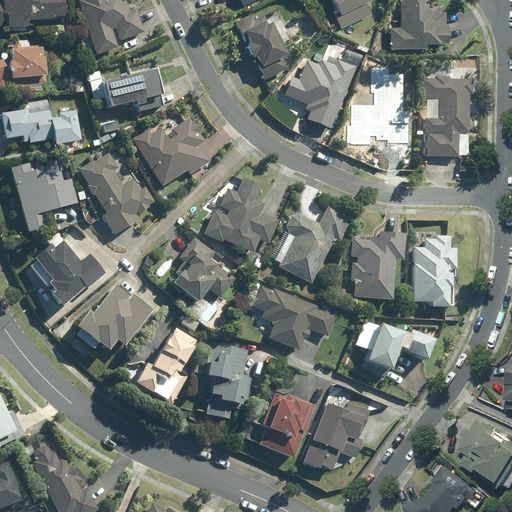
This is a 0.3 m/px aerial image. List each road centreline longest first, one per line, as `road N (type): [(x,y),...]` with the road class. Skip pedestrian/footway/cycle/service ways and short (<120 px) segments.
road 1 (residential): [(170,0),(229,108),(285,155),(381,192),(501,195)]
road 2 (residential): [(501,195),(499,281),(485,330),(362,511)]
road 3 (tertiary): [(0,329),(75,409),(117,436),(288,511)]
road 4 (unknown): [(121,267),(253,135)]
road 5 (residential): [(506,26),(501,195)]
